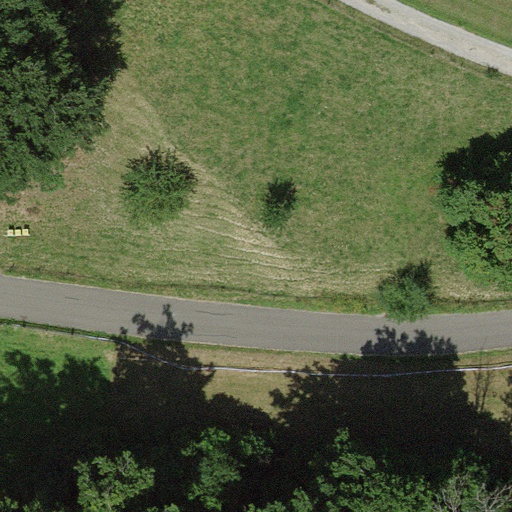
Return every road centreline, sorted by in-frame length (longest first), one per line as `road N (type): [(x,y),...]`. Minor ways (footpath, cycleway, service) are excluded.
road 1 (unclassified): [(0,293),(278,331),(410,336),(511,328)]
road 2 (track): [(365,0),(511,64)]
